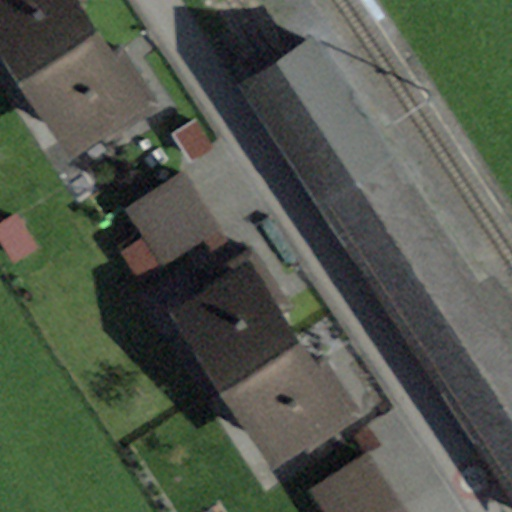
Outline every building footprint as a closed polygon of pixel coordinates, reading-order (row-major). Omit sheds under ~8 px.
[(0,0),(0,24),(29,68),(89,28),(72,1),(73,0),(0,0)] [(107,55),(89,28),(29,68),(74,137),(98,121),(106,133),(155,101),(120,47),(107,55)] [(246,85),(511,494),(511,333),(315,36),(279,62),(246,85)] [(182,173),(131,206),(165,257),(215,224),(182,173)] [(186,309),(231,377),(292,338),(274,310),(287,302),(251,248),(202,280),(210,293),(186,309)] [(310,365),(292,338),(231,377),(276,446),(301,430),(309,443),(358,411),(322,357),(310,365)] [(315,487),(331,511),(387,511),(399,504),(366,454),(315,487)]
